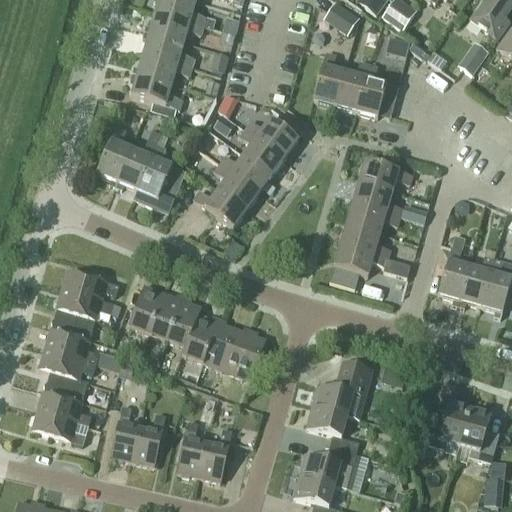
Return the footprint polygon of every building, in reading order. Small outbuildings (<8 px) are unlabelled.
[(153,0),(159,1),(154,16),(201,30),(201,31),(212,34),(215,24),(191,17),(194,5),(176,0),(153,0)] [(242,11),(244,0),(235,0),(233,9),(242,11)] [(389,0),(358,0),(354,5),(376,20),(389,0)] [(416,15),(395,0),(381,22),(402,36),(416,15)] [(421,0),(433,8),(434,8),(439,0),(445,4),(447,1),(450,1),(450,0),(421,0)] [(504,22),(511,10),(511,0),(488,0),(483,7),(481,6),(468,24),(496,44),(510,26),(504,22)] [(359,23),(334,6),(322,24),(346,40),(359,23)] [(199,39),(201,31),(201,30),(154,16),(150,30),(145,29),(143,35),(182,46),(184,35),(199,39)] [(511,29),(495,53),(511,65),(511,29)] [(179,58),(182,46),(143,35),(141,42),(146,43),(142,57),(190,71),(192,62),(179,58)] [(234,40),(221,36),(219,45),(232,48),(234,40)] [(406,45),(389,41),(385,57),(402,61),(406,45)] [(488,56),(473,46),(457,70),(471,80),(488,56)] [(133,70),(131,77),(170,88),(173,77),(187,80),(190,71),(142,57),(138,72),(133,70)] [(228,61),(214,57),(209,74),(223,77),(228,61)] [(313,105),(334,110),(343,77),(332,73),(335,60),(326,57),(313,105)] [(334,110),(355,116),(368,69),(358,67),(355,80),(343,77),(334,110)] [(377,72),(368,69),(355,116),(376,122),(379,112),(391,116),(397,93),(385,89),(386,89),(373,85),(377,72)] [(167,100),(170,88),(131,77),(129,83),(134,84),(130,100),(177,114),(180,104),(167,100)] [(219,87),(207,84),(204,98),(216,101),(219,87)] [(231,119),(240,103),(228,97),(220,113),(231,119)] [(173,122),(176,114),(152,107),(150,115),(173,122)] [(226,142),(235,129),(221,119),(212,132),(226,142)] [(284,163),(298,144),(269,124),(261,134),(250,126),(245,134),(284,163)] [(108,190),(114,192),(131,152),(121,148),(126,136),(115,131),(96,178),(111,184),(108,190)] [(271,180),(284,163),(245,134),(239,141),(250,150),(243,159),(271,180)] [(123,190),(136,195),(156,148),(148,144),(142,157),(131,152),(114,192),(121,195),(123,190)] [(166,152),(156,148),(136,195),(137,195),(133,203),(168,218),(186,175),(161,164),(166,152)] [(225,161),(219,168),(258,197),(271,180),(243,159),(236,169),(225,161)] [(364,166),(358,188),(391,198),(395,186),(408,190),(411,180),(364,166)] [(246,215),(258,197),(219,168),(213,176),(225,185),(218,194),(246,215)] [(388,209),(391,198),(358,188),(352,209),(399,222),(401,213),(388,209)] [(246,215),(218,194),(210,204),(199,196),(193,204),(232,233),(246,215)] [(399,222),(352,209),(346,229),(379,239),(383,227),(396,231),(399,222)] [(346,229),(340,251),(387,264),(389,254),(376,251),(379,239),(346,229)] [(451,310),(459,312),(470,272),(457,269),(464,243),(454,240),(437,300),(453,304),(451,310)] [(384,273),(387,264),(340,251),(334,272),(367,282),(371,269),(384,273)] [(480,275),(470,272),(459,312),(465,314),(466,308),(482,313),(495,265),(493,264),(495,256),(486,253),(480,275)] [(511,284),(509,283),(511,275),(511,269),(495,265),(482,313),(495,316),(493,322),(500,324),(511,284)] [(66,275),(61,293),(102,305),(104,296),(115,299),(118,290),(66,275)] [(127,331),(144,337),(159,296),(143,290),(127,331)] [(112,308),(102,305),(61,293),(55,313),(95,325),(98,314),(109,317),(112,308)] [(175,302),(159,296),(144,337),(166,345),(183,301),(176,298),(175,302)] [(166,345),(183,352),(199,311),(189,307),(190,303),(183,301),(166,345)] [(181,359),(202,368),(220,323),(213,320),(212,325),(198,320),(201,311),(199,311),(183,352),(181,359)] [(55,313),(49,333),(90,345),(95,325),(55,313)] [(226,325),(220,323),(202,368),(218,374),(233,332),(225,329),(226,325)] [(218,374),(233,379),(250,335),(243,332),(242,335),(233,332),(218,374)] [(87,355),(90,345),(49,333),(43,353),(95,368),(98,358),(87,355)] [(250,385),(255,372),(266,345),(256,341),(258,337),(250,335),(233,379),(250,385)] [(92,378),(95,368),(43,353),(38,372),(49,375),(79,384),(82,375),(92,378)] [(134,368),(121,366),(118,381),(131,384),(134,368)] [(318,388),(312,411),(346,420),(346,421),(359,424),(373,375),(343,366),(336,393),(318,388)] [(79,384),(49,375),(43,396),(81,406),(86,386),(79,384)] [(42,395),(36,416),(77,427),(87,431),(91,421),(79,417),(81,406),(43,396),(42,395)] [(446,446),(459,449),(469,414),(448,408),(443,422),(431,418),(422,448),(443,454),(446,446)] [(122,464),(132,467),(141,432),(128,429),(131,413),(122,411),(110,462),(115,463),(114,467),(121,469),(122,464)] [(340,442),(346,421),(346,420),(312,411),(306,433),(332,440),(328,452),(355,459),(358,447),(340,442)] [(490,420),(469,414),(459,449),(471,453),(469,462),(490,468),(498,438),(486,434),(490,420)] [(74,436),(77,427),(36,416),(31,434),(81,449),(85,439),(74,436)] [(154,435),(141,432),(132,467),(155,472),(167,421),(158,419),(154,435)] [(189,480),(199,482),(207,447),(194,444),(198,428),(189,426),(177,477),(181,478),(180,482),(188,484),(189,480)] [(220,450),(207,447),(199,482),(221,487),(233,435),(224,433),(220,450)] [(351,471),(355,459),(328,452),(325,464),(305,458),(299,480),(333,490),(340,468),(351,471)] [(327,511),(333,490),(299,480),(293,502),(314,508),(312,511),(327,511)] [(500,498),(486,496),(485,510),(499,511),(500,498)]
